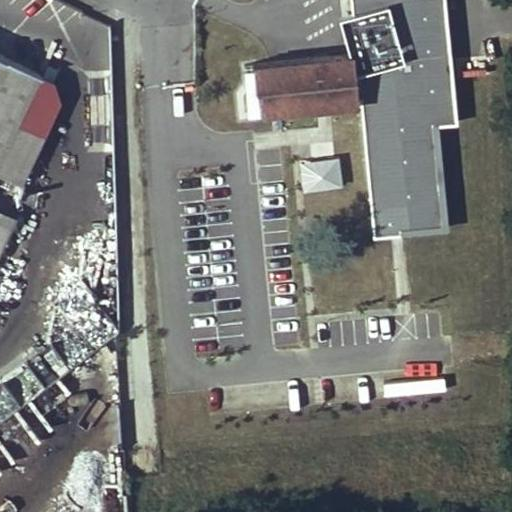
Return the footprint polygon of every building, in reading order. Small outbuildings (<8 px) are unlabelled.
[(350,0),(356,50),(362,95),(377,225),(455,216),(444,117),(461,115),(447,0),(350,0)] [(253,62),(258,107),(362,95),(356,50),(253,62)] [(0,160),(42,73),(0,53),(0,160)] [(300,158),(305,188),(344,182),(339,152),(300,158)] [(146,450),(146,494),(224,493),(223,449),(146,450)]
